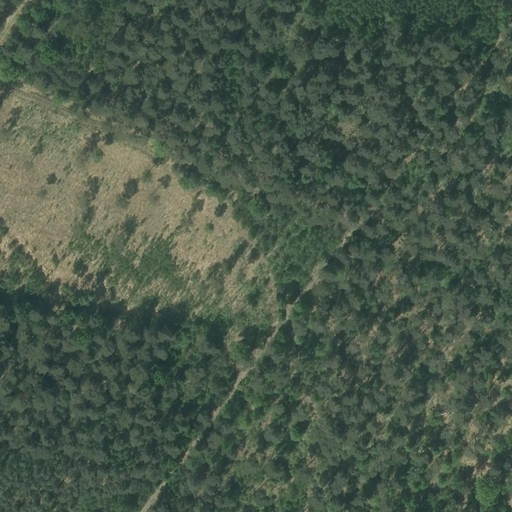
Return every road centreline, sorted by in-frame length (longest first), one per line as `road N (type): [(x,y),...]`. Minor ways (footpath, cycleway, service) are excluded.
road 1 (track): [(0,82),(352,231)]
road 2 (track): [(352,231),(144,511)]
road 3 (track): [(352,231),(511,19)]
